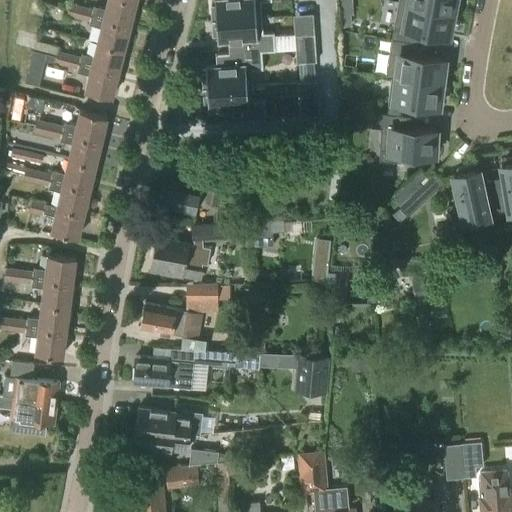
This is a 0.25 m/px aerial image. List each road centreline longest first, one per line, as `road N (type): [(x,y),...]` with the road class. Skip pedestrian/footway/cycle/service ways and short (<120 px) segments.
road 1 (residential): [(77,511),(111,307),(180,0)]
road 2 (residential): [(511,120),(491,123),(474,112),(490,0)]
